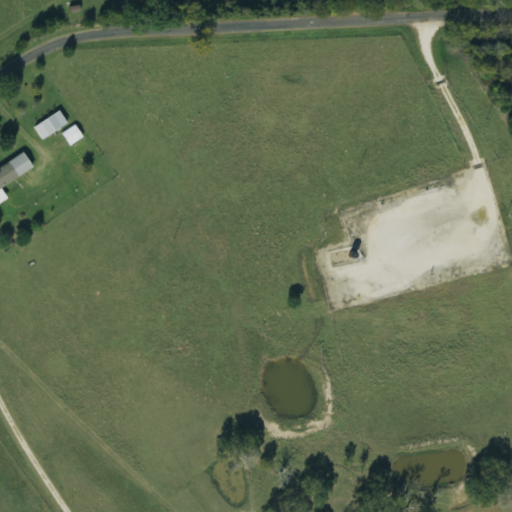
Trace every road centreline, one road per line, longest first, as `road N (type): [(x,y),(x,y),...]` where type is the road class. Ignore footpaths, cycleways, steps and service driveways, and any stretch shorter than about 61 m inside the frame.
road 1 (residential): [(0,80),(69,45),(141,31),(511,15)]
road 2 (residential): [(126,511),(0,386)]
